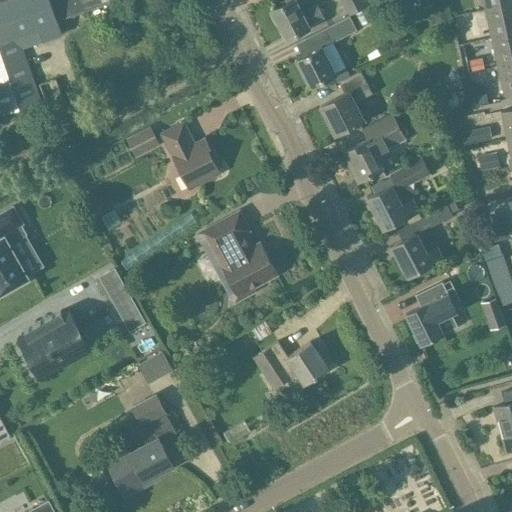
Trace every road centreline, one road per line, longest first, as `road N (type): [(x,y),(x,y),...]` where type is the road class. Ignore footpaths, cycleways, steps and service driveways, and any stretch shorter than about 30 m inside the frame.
road 1 (tertiary): [(413,407),(287,139),(211,0)]
road 2 (unclassified): [(245,511),(379,439)]
